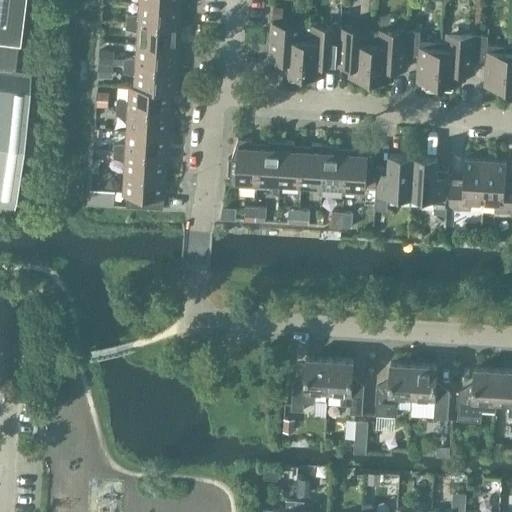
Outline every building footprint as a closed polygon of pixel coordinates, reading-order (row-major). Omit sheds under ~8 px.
[(0,0),(0,211),(12,213),(30,71),(13,68),(22,0),(0,0)] [(179,24),(181,3),(140,0),(140,13),(127,15),(127,21),(179,24)] [(282,8),(273,7),(272,19),(281,19),(282,8)] [(343,8),(342,18),(351,19),(352,9),(343,8)] [(178,46),(179,24),(127,21),(126,28),(139,31),(138,43),(178,46)] [(273,21),(271,47),(283,47),(282,62),(281,73),(288,73),(289,79),(303,80),(303,74),(306,33),(301,33),(302,23),(273,21)] [(338,67),(340,26),(314,24),(313,33),(306,33),(303,74),(313,75),(312,80),(325,81),(326,67),(338,67)] [(374,37),(373,37),(352,36),(352,26),(340,26),(338,67),(349,67),(349,77),(371,78),(374,37)] [(406,55),(408,30),(396,29),(396,32),(373,31),(373,37),(374,37),(371,78),(371,84),(383,85),(385,79),(393,80),(394,69),(406,70),(406,55)] [(438,88),(441,42),(420,41),(420,31),(408,30),(406,55),(418,56),(417,81),(424,82),(426,88),(438,88)] [(464,33),(464,37),(442,35),(441,42),(438,88),(451,89),(453,83),(461,84),(462,73),(473,74),(474,59),(476,34),(464,33)] [(507,87),(509,45),(488,44),(488,35),(476,34),(474,59),(486,60),(485,85),(492,86),(494,92),(507,93),(507,87)] [(177,68),(178,46),(138,43),(137,56),(124,58),(124,64),(177,68)] [(99,51),(99,62),(111,63),(111,52),(99,51)] [(99,64),(98,76),(110,77),(111,65),(99,64)] [(175,90),(177,68),(124,64),(124,71),(136,74),(135,86),(171,89),(171,90),(175,90)] [(171,89),(135,86),(130,86),(130,99),(117,101),(117,107),(169,111),(171,90),(171,89)] [(97,95),(96,106),(107,107),(108,93),(97,92),(97,95)] [(168,133),(169,111),(117,107),(116,114),(128,117),(128,130),(168,133)] [(167,154),(168,133),(128,130),(127,143),(114,144),(114,151),(167,154)] [(258,181),(260,146),(253,145),(252,139),(238,138),(231,159),(237,160),(236,179),(257,181),(258,181)] [(279,182),(282,141),(269,140),(267,146),(260,146),(258,181),(257,181),(257,187),(269,187),(271,182),(279,182)] [(301,183),(303,148),(296,148),(295,142),(282,141),(279,182),(301,183)] [(322,185),(325,144),(312,143),(310,149),(303,148),(301,183),(322,185)] [(344,186),(346,151),(339,150),(338,144),(325,144),(322,185),(343,186),(344,186)] [(344,186),(343,186),(343,192),(355,193),(357,187),(366,187),(367,168),(373,167),(369,146),(355,145),(353,151),(346,151),(344,186)] [(165,176),(167,154),(114,151),(114,158),(126,161),(125,174),(165,176)] [(412,195),(414,155),(390,154),(388,174),(377,173),(374,209),(387,209),(388,194),(412,195)] [(414,155),(412,195),(435,196),(434,212),(446,213),(448,177),(438,177),(439,157),(414,155)] [(92,162),(91,171),(99,172),(100,158),(92,161),(92,162)] [(483,202),(486,160),(465,158),(463,184),(450,183),(448,209),(471,210),(471,201),(483,202)] [(486,160),(483,202),(495,202),(495,212),(511,212),(511,187),(505,187),(507,161),(486,160)] [(91,171),(91,183),(99,184),(99,172),(91,171)] [(163,208),(165,176),(125,174),(124,195),(127,196),(126,206),(163,208)] [(246,205),(245,215),(256,215),(256,206),(246,205)] [(256,206),(256,215),(266,216),(267,207),(256,206)] [(289,208),(288,217),(299,218),(299,209),(289,208)] [(299,209),(299,218),(309,219),(310,209),(299,209)] [(332,211),(331,220),(342,221),(342,211),(332,211)] [(342,211),(342,221),(352,221),(353,212),(342,211)] [(0,317),(8,318),(9,296),(0,295),(0,317)] [(330,358),(307,356),(305,381),(293,380),(291,409),(304,410),(305,403),(312,404),(313,393),(328,394),(330,358)] [(330,358),(328,394),(341,395),(341,405),(350,405),(350,413),(362,414),(364,385),(352,384),(354,359),(330,358)] [(412,399),(414,363),(391,361),(389,386),(377,386),(375,415),(397,416),(398,398),(412,399)] [(414,363),(412,399),(435,401),(434,418),(448,419),(450,390),(436,389),(437,364),(414,363)] [(496,404),(498,368),(474,367),(473,392),(459,391),(457,420),(481,421),(482,411),(496,411),(496,404)] [(496,404),(509,405),(508,415),(511,415),(511,368),(498,368),(496,404)] [(284,420),(284,431),(294,432),(295,421),(284,420)] [(356,438),(355,451),(366,451),(367,439),(356,438)] [(265,470),(264,478),(272,478),(273,470),(265,470)] [(368,473),(368,483),(380,483),(380,473),(368,473)] [(295,511),(296,501),(287,501),(287,510),(261,510),(260,511),(295,511)] [(309,511),(304,511),(304,502),(296,501),(295,511),(309,511)]
